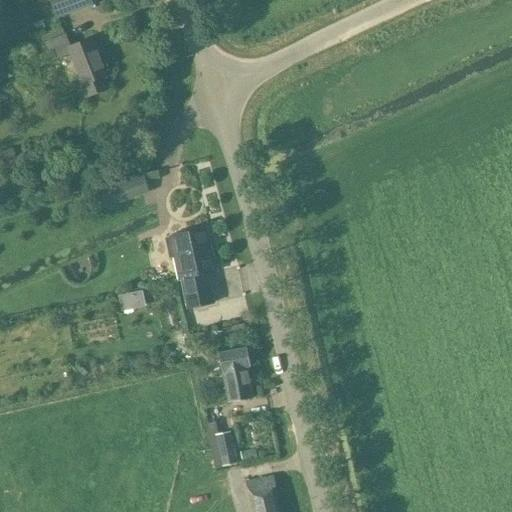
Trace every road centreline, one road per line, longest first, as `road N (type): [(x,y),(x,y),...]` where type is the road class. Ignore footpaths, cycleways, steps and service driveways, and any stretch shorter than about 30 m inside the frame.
road 1 (unclassified): [(331,511),(310,413),(216,95)]
road 2 (unclassified): [(216,95),(420,0)]
